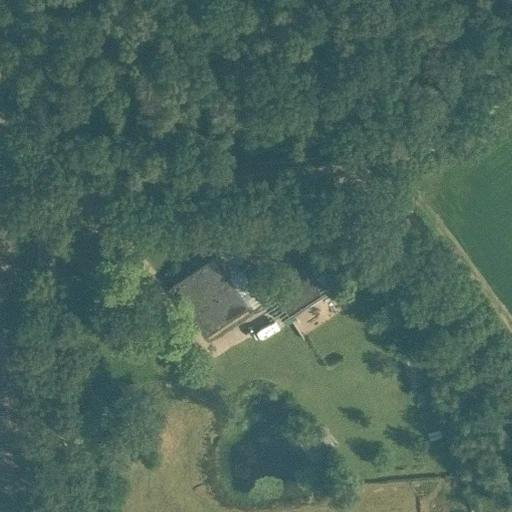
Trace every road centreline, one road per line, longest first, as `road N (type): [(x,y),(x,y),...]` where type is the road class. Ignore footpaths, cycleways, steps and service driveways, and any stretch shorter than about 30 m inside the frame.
road 1 (unclassified): [(62,511),(24,0)]
road 2 (track): [(375,167),(39,202)]
road 3 (track): [(511,72),(375,167)]
